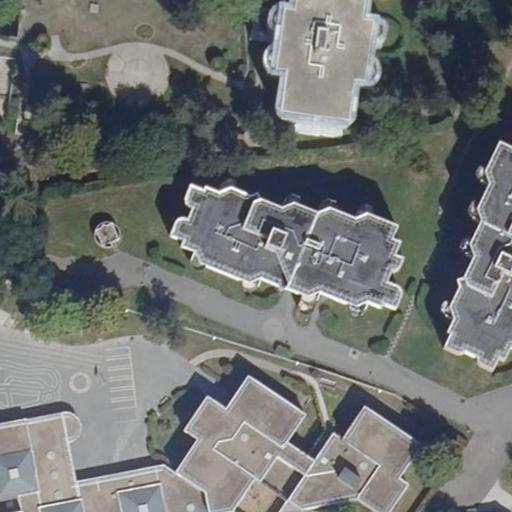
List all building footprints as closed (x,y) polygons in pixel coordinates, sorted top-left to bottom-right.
[(315,0),(315,2),(300,0),(295,0),(293,13),(274,11),(269,11),(264,14),(262,19),(262,24),(265,28),(270,31),(281,32),(276,73),(285,74),(281,111),(285,116),(344,123),(350,118),(355,84),(365,84),(373,24),(363,22),(365,0),(315,0)] [(484,175),(488,186),(476,211),(480,222),(469,246),(472,258),(449,309),(453,320),(447,334),(449,336),(443,348),(458,355),(462,355),(464,353),(475,358),(477,364),(479,366),(492,373),(498,359),(504,363),(510,348),(511,347),(511,146),(510,149),(499,144),(484,175)] [(397,287),(389,284),(392,272),(395,272),(398,270),(400,268),(403,259),(395,257),(401,243),(393,239),(398,227),(366,215),(355,220),(328,209),(318,214),(294,204),(282,209),(229,189),(219,194),(205,188),(203,191),(190,186),(185,198),(185,203),(186,207),(189,211),(187,218),(183,217),(176,222),(170,237),(183,242),(181,247),(195,253),(200,264),(248,284),(261,279),(301,296),(298,306),(298,310),(301,314),(305,315),(308,315),(312,313),(320,294),(357,308),(367,303),(381,308),(382,305),(396,310),(401,298),(402,294),(401,291),(397,287)] [(112,243),(119,240),(119,236),(119,232),(117,229),(113,225),(108,223),(102,224),(98,227),(95,231),(95,237),(97,242),(101,246),(106,247),(112,246),(112,243)] [(234,511),(255,481),(287,502),(301,511),(320,507),(319,500),(335,498),(335,505),(341,504),(358,501),(374,511),(389,511),(408,485),(400,479),(422,446),(364,408),(341,441),(333,436),(316,460),(288,443),(306,416),(247,378),(225,410),(208,397),(184,433),(197,443),(176,473),(167,485),(160,486),(157,473),(96,486),(102,511),(234,511)] [(65,414),(26,423),(42,509),(82,502),(84,511),(102,511),(96,486),(157,473),(160,486),(167,485),(176,473),(163,465),(77,482),(65,414)] [(0,511),(84,511),(82,502),(42,509),(26,423),(0,427),(0,511)] [(333,511),(341,511),(341,504),(335,505),(335,498),(319,500),(320,507),(301,511),(287,502),(280,511),(333,511)]
